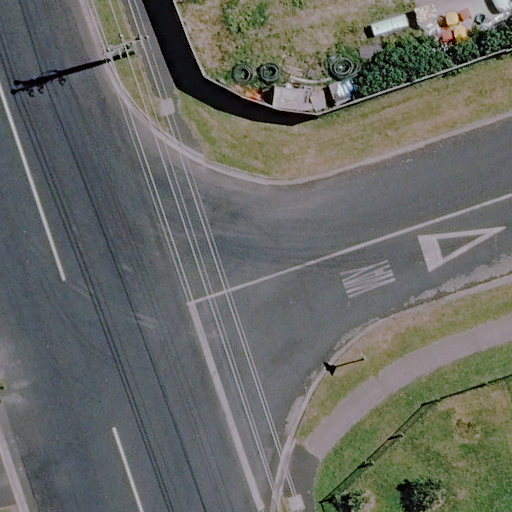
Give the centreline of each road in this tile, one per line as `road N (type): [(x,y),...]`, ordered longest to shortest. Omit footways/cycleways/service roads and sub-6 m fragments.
road 1 (residential): [(87,337),(511,201)]
road 2 (unclassified): [(87,337),(0,76)]
road 3 (unclassified): [(143,511),(87,337)]
